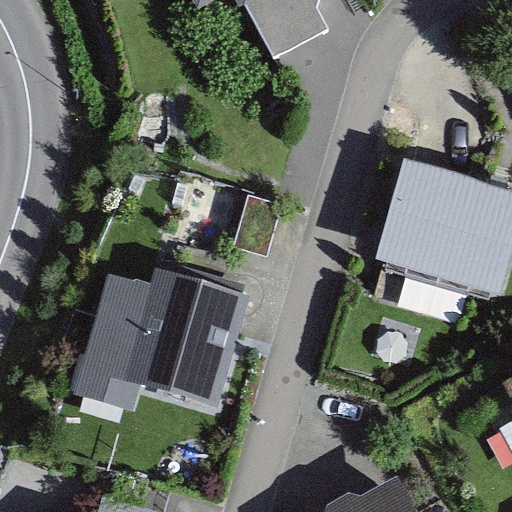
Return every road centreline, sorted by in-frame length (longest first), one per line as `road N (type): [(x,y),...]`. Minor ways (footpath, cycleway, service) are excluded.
road 1 (residential): [(246,511),(370,74),(402,14),(429,0)]
road 2 (tertiary): [(0,268),(31,165),(21,62),(0,19)]
